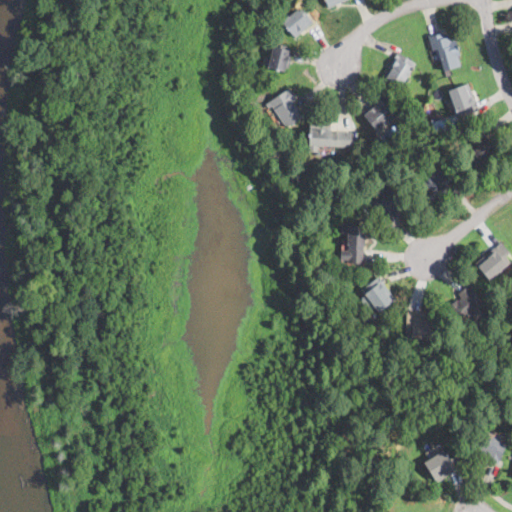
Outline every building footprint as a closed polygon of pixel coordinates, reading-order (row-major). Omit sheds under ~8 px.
[(303,8),(308,14),(313,22),(293,38),(292,36),(281,23),(284,20),(283,19),(297,9),(299,11),(303,8)] [(441,31),(443,37),(449,35),(450,40),(455,39),(459,55),(457,56),(459,65),(444,70),(441,60),(438,61),(434,49),(431,50),(430,48),(427,35),(441,31)] [(289,64),(288,68),(285,67),(283,72),(267,68),(267,65),(272,45),(289,49),(287,54),(291,55),(289,64)] [(402,85),(401,87),(384,76),(393,60),(391,59),(396,51),(416,63),(402,85)] [(478,109),(467,113),(458,117),(456,112),(455,113),(447,91),(468,83),(478,109)] [(294,102),(297,107),(298,108),(297,109),(302,116),(286,127),(271,105),(269,107),(266,103),(288,88),(296,100),(294,102)] [(385,125),(377,132),(364,115),(377,104),(375,102),(376,101),(383,96),(398,114),(385,125)] [(443,126),(435,129),(433,124),(440,120),(443,126)] [(349,149),(309,145),(310,128),(319,128),(350,131),(349,149)] [(495,160),(493,162),(492,163),(490,161),(478,171),(464,155),(474,147),(468,140),(478,131),(480,130),(501,155),(495,160)] [(437,199),(434,201),(421,182),(433,173),(445,165),(459,184),(437,199)] [(397,194),(404,205),(397,209),(400,213),(397,214),(399,217),(387,225),(370,200),(382,192),(383,194),(393,188),(397,194)] [(364,250),(364,257),(364,263),(347,263),(347,260),(340,260),(340,250),(348,250),(348,245),(346,245),(346,225),(364,225),(364,250)] [(488,280),(474,263),(501,241),(510,253),(506,257),(510,262),(488,280)] [(395,299),(378,312),(371,303),(366,307),(360,299),(365,295),(361,290),(364,288),(379,277),(395,299)] [(489,312),(474,323),(469,316),(459,323),(447,306),(461,296),(458,292),(459,292),(469,284),(489,312)] [(431,339),(410,338),(410,332),(406,331),(407,310),(422,311),(422,318),(432,318),(431,339)] [(506,445),(502,456),(494,453),(492,458),(477,453),(485,429),(501,435),(498,442),(506,445)] [(445,477),(435,483),(422,462),(425,460),(442,450),(456,471),(445,477)]
